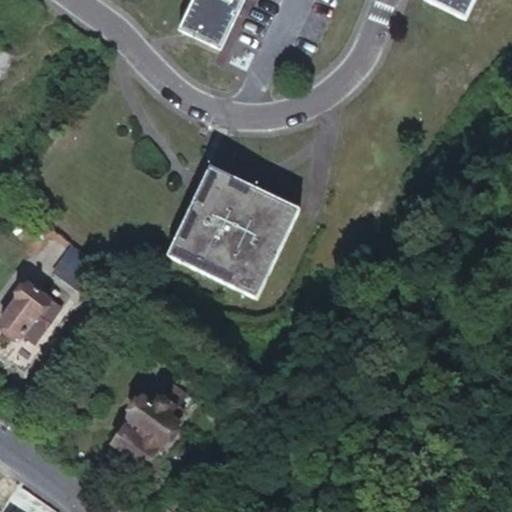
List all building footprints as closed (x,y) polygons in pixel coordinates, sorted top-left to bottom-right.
[(225,56),(250,1),(250,0),(198,0),(181,36),(225,56)] [(477,0),(423,0),(414,19),(458,40),(477,0)] [(210,171),(164,259),(251,304),(298,217),(210,171)] [(82,256),(73,248),(53,275),(87,302),(108,276),(82,256)] [(24,290),(0,322),(0,338),(10,346),(14,342),(17,344),(20,340),(30,348),(40,335),(52,321),(57,314),(35,298),(39,293),(32,287),(29,292),(24,290)] [(222,398),(241,412),(258,389),(252,385),(240,375),(222,398)] [(133,416),(116,441),(150,462),(161,445),(162,446),(188,405),(181,401),(189,389),(173,379),(166,390),(163,389),(157,399),(147,393),(132,415),(133,416)]
